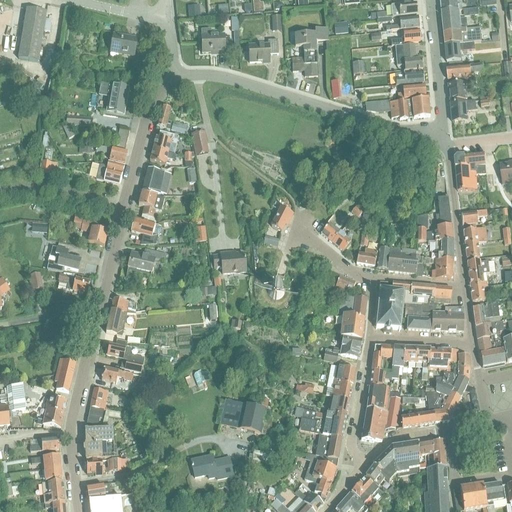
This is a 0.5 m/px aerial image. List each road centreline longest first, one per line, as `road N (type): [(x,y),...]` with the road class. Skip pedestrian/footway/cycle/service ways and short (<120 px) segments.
road 1 (residential): [(79,511),(70,429),(143,120),(158,89),(177,79)]
road 2 (residential): [(177,79),(221,77),(444,147)]
road 3 (residential): [(444,147),(429,0)]
road 4 (residential): [(461,285),(444,147)]
road 5 (residential): [(365,463),(352,441),(369,338)]
